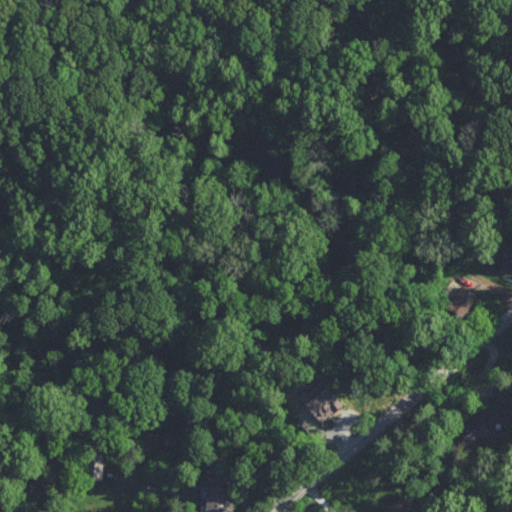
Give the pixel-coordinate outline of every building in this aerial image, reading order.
[(493,268),(511,275),(511,273),(511,237),(507,235),(493,268)] [(462,315),(476,294),(462,284),(448,306),(462,315)] [(344,404),(325,379),(303,396),(322,421),(344,404)] [(471,446),(494,430),(491,424),(506,414),(498,402),(459,428),(471,446)] [(104,478),(103,453),(88,454),(88,478),(104,478)] [(208,468),(206,511),(230,511),(232,468),(208,468)] [(415,511),(420,508),(403,492),(383,511),(415,511)]
